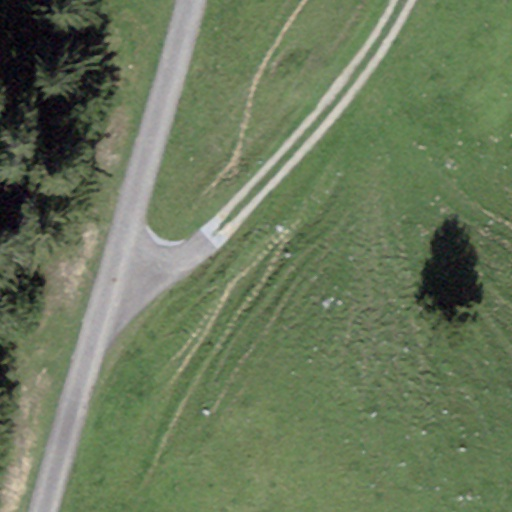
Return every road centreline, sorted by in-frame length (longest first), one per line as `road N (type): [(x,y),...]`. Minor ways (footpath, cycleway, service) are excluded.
road 1 (unclassified): [(44,511),(190,0)]
road 2 (track): [(104,297),(161,270),(242,206),(340,104),(408,0)]
